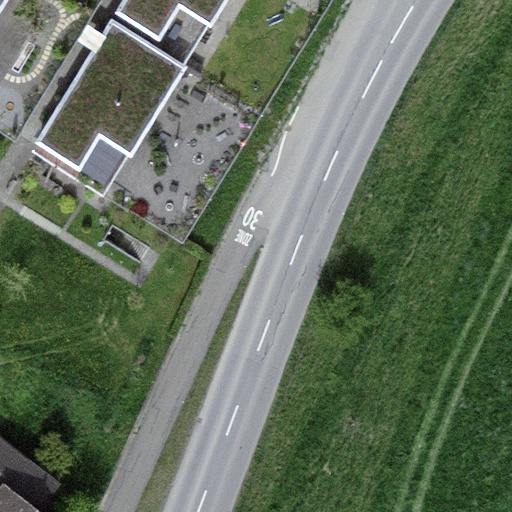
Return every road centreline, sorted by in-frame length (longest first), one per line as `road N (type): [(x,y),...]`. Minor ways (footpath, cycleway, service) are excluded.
road 1 (residential): [(349,116),(258,194),(120,511)]
road 2 (tertiary): [(198,511),(349,116)]
road 3 (tertiary): [(349,116),(416,0)]
